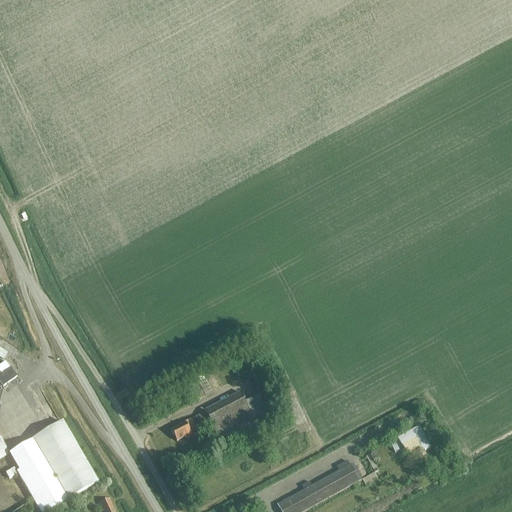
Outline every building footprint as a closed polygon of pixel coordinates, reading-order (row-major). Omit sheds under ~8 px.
[(0,374),(0,383),(2,387),(16,377),(10,368),(0,374)] [(255,386),(269,415),(278,410),(263,382),(255,386)] [(192,389),(198,401),(202,399),(196,387),(192,389)] [(236,440),(231,431),(253,419),(240,393),(204,412),(205,413),(196,417),(202,429),(210,425),(222,448),(236,440)] [(61,424),(59,425),(56,419),(50,423),(53,428),(33,440),(36,445),(68,500),(96,484),(61,424)] [(186,441),(192,438),(190,434),(196,431),(191,420),(171,430),(177,441),(184,438),(186,441)] [(427,454),(433,451),(419,426),(413,429),(414,430),(398,440),(401,445),(417,436),(427,454)] [(0,459),(9,454),(0,439),(0,459)] [(390,441),(395,453),(401,450),(395,439),(390,441)] [(47,511),(68,500),(36,445),(12,459),(17,467),(13,470),(37,511),(47,511)] [(275,507),(277,511),(305,511),(358,482),(349,466),(275,507)] [(360,476),(366,485),(381,476),(375,467),(360,476)] [(100,504),(103,511),(114,511),(109,499),(100,504)]
